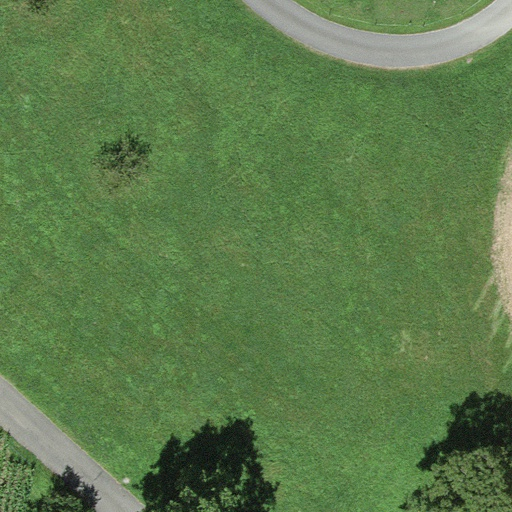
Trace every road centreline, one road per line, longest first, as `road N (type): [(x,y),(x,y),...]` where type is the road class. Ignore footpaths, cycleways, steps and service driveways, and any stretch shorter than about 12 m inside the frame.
road 1 (track): [(260,0),(287,21),(355,50),(416,57),(461,54),(511,16)]
road 2 (unclassified): [(0,406),(116,511)]
